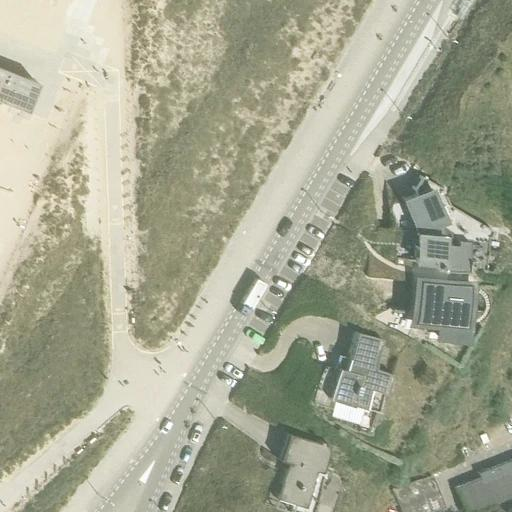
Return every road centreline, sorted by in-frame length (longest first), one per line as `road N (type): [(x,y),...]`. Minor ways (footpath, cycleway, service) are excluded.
road 1 (tertiary): [(427,0),(187,401)]
road 2 (tertiary): [(187,401),(103,511)]
